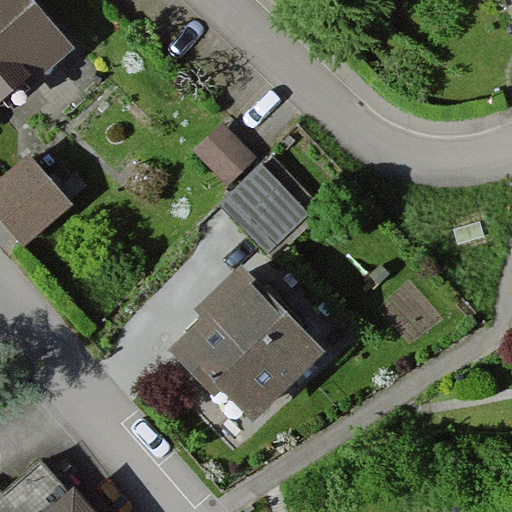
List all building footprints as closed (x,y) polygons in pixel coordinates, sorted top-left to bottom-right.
[(0,0),(0,107),(58,57),(7,0),(0,0)] [(309,223),(214,138),(193,162),(233,198),(215,218),(269,267),(309,223)] [(63,210),(21,163),(0,181),(0,230),(18,250),(63,210)] [(315,365),(231,290),(154,376),(238,451),(315,365)] [(73,511),(36,470),(0,501),(0,511),(73,511)]
